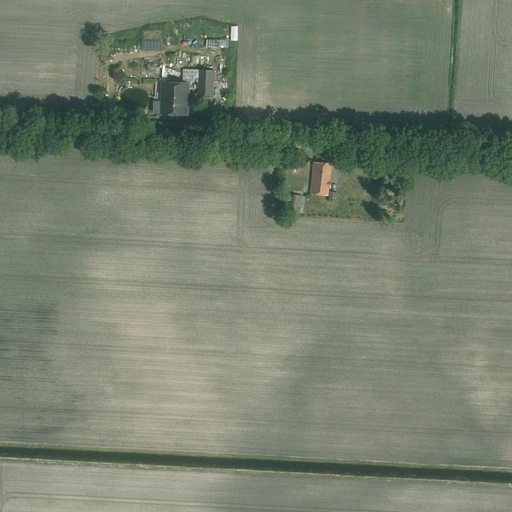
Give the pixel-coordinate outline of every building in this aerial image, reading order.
[(200,71),(199,97),(213,97),(214,71),(200,71)] [(189,83),(162,82),(161,114),(188,115),(189,83)] [(311,194),(328,195),(329,187),(330,187),(331,182),(330,182),(332,164),(314,162),(311,194)] [(337,192),(330,192),(329,202),(336,202),(337,192)] [(303,196),(293,194),(291,212),(300,214),(303,196)]
